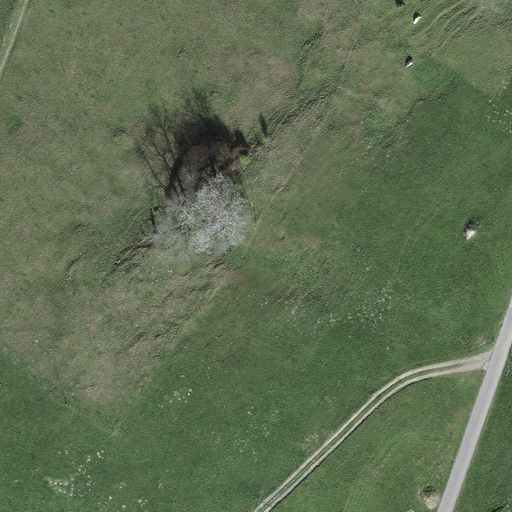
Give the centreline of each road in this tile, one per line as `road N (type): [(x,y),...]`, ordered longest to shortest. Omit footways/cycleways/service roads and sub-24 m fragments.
road 1 (track): [(500,359),(403,379),(256,511)]
road 2 (unclassified): [(446,511),(511,323)]
